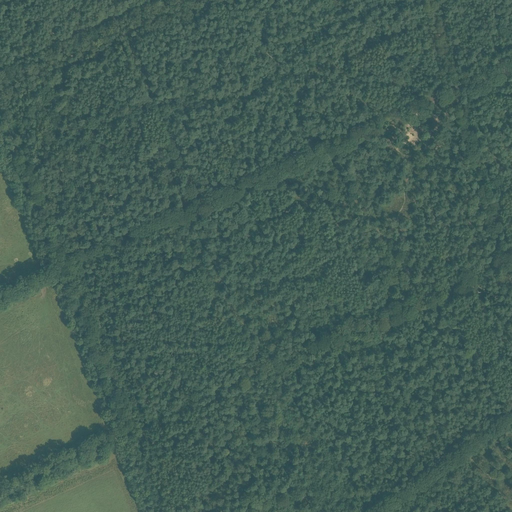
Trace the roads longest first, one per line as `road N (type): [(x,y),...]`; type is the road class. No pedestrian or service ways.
road 1 (track): [(0,115),(126,429)]
road 2 (track): [(320,151),(60,267)]
road 3 (track): [(126,429),(355,325)]
road 4 (unknown): [(197,0),(0,87)]
road 5 (track): [(453,90),(502,258)]
road 6 (track): [(355,325),(502,258)]
road 7 (track): [(453,90),(320,151)]
road 8 (track): [(0,485),(126,429)]
